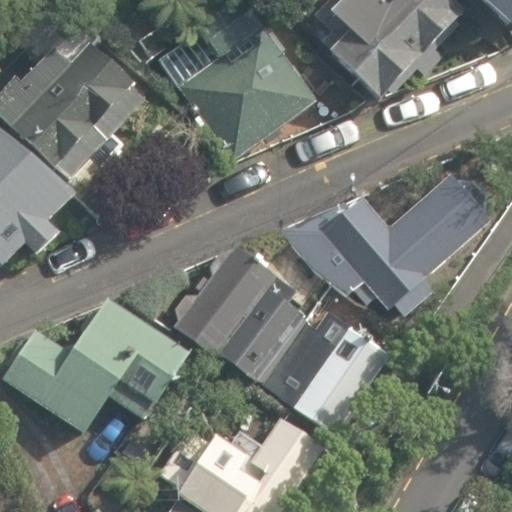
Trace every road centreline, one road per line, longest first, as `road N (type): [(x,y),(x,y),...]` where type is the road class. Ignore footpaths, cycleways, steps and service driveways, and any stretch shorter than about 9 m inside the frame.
road 1 (residential): [(0,312),(511,105)]
road 2 (residential): [(427,511),(511,358)]
